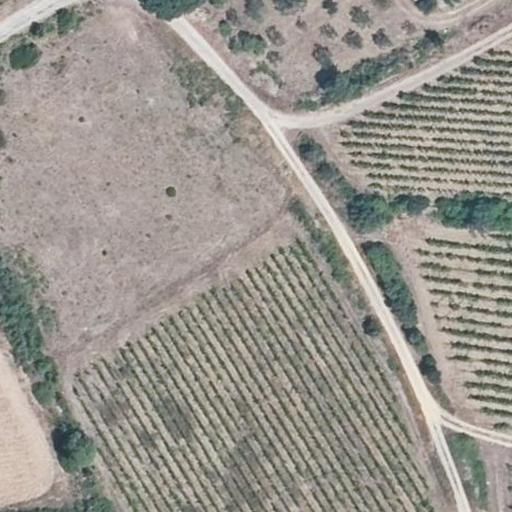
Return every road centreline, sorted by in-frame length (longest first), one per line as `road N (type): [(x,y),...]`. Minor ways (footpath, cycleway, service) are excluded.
road 1 (track): [(149,0),(221,65),(324,211),(421,387),(465,511)]
road 2 (track): [(272,129),(469,63),(511,33)]
